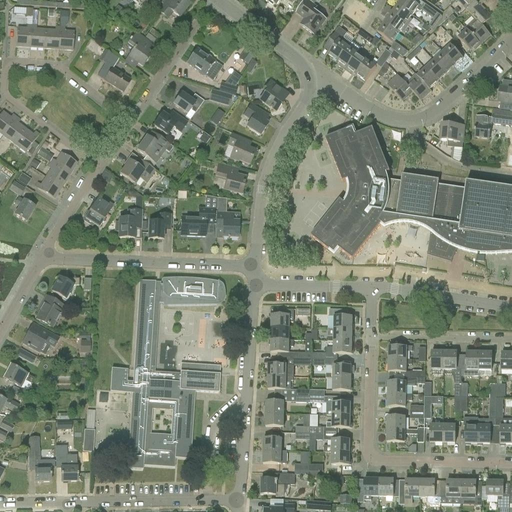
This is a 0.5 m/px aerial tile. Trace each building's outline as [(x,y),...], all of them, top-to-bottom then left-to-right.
[(174,0),(168,0),(164,6),(158,13),(168,20),(173,13),(179,18),(189,5),(183,0),(175,0),(175,1),(174,0)] [(305,0),(295,14),(304,20),(300,26),(313,36),(326,19),(315,11),(318,7),(307,0),(305,0)] [(410,0),(401,0),(397,5),(412,16),(419,6),(410,0)] [(457,0),(457,1),(467,11),(475,3),(478,0),(457,0)] [(442,17),(424,3),(419,9),(433,20),(428,27),(432,30),(442,17)] [(491,20),(475,3),(467,11),(475,20),(482,27),(491,20)] [(413,21),(410,19),(412,16),(397,5),(392,12),(390,11),(391,9),(387,6),(384,10),(408,27),(413,21)] [(398,34),(401,31),(403,33),(408,27),(384,10),(380,15),(384,19),(387,15),(389,16),(384,24),(398,34)] [(46,31),(36,30),(37,11),(32,11),(32,19),(29,49),(44,50),(46,31)] [(74,33),(64,32),(65,28),(67,25),(68,12),(61,12),(60,27),(58,51),(73,52),(74,33)] [(27,26),(27,29),(17,29),(16,48),(29,49),(32,19),(27,19),(26,26),(27,26)] [(491,36),(482,27),(475,20),(466,29),(481,45),(491,36)] [(391,44),(398,34),(384,24),(377,33),(391,44)] [(55,32),(46,31),(44,50),(58,51),(60,27),(55,27),(55,32)] [(325,49),(329,52),(328,55),(337,62),(348,47),(347,47),(349,44),(345,41),(346,39),(344,37),(346,34),(339,29),(325,49)] [(475,51),(481,45),(466,29),(465,29),(464,30),(466,32),(458,39),(470,52),(474,49),(475,51)] [(357,35),(366,42),(369,38),(360,31),(357,35)] [(134,70),(138,64),(142,67),(151,55),(148,52),(153,45),(136,32),(127,45),(134,50),(124,64),(134,70)] [(375,38),(373,41),(369,38),(366,42),(375,48),(380,41),(375,38)] [(423,50),(431,42),(428,39),(420,47),(423,50)] [(405,50),(395,43),(390,49),(394,51),(401,56),(405,50)] [(450,46),(442,54),(454,67),(463,59),(450,46)] [(357,54),(348,47),(337,62),(340,64),(339,66),(345,71),(357,54)] [(415,58),(423,50),(420,47),(412,54),(415,58)] [(131,81),(113,69),(119,59),(105,50),(98,61),(105,66),(97,77),(105,82),(123,93),(131,81)] [(201,50),(199,51),(197,50),(187,65),(205,77),(212,82),(222,67),(210,59),(211,58),(207,55),(207,54),(201,50)] [(375,64),(381,69),(392,55),(386,50),(375,64)] [(366,61),(357,54),(345,71),(351,75),(352,73),(356,76),(366,61)] [(446,74),(454,67),(442,54),(434,62),(446,74)] [(375,68),(366,61),(356,76),(365,82),(375,68)] [(434,62),(426,69),(438,82),(446,74),(434,62)] [(426,69),(417,77),(430,90),(438,82),(426,69)] [(416,75),(405,85),(412,93),(421,102),(431,92),(430,90),(417,77),(416,75)] [(402,103),(412,93),(405,85),(397,76),(386,86),(402,103)] [(262,93),(266,96),(261,103),(275,113),(285,100),(278,95),(282,90),(270,82),(262,93)] [(221,84),(219,92),(235,97),(237,89),(235,88),(225,85),(221,84)] [(511,89),(500,87),(498,103),(507,104),(507,106),(510,107),(510,112),(511,112),(511,89)] [(209,102),(228,108),(232,97),(212,91),(209,102)] [(194,95),(191,101),(182,94),(173,106),(187,115),(190,111),(195,114),(204,102),(194,95)] [(243,117),(250,121),(246,128),(260,136),(268,124),(260,119),(264,113),(250,104),(243,117)] [(217,127),(225,114),(218,109),(209,122),(217,127)] [(511,112),(510,112),(493,110),(491,119),(475,117),(474,125),(491,128),(491,125),(511,127),(511,112)] [(0,116),(0,134),(3,136),(16,118),(12,115),(10,118),(3,112),(0,116)] [(172,112),(168,118),(163,114),(154,127),(168,137),(173,129),(180,134),(188,123),(172,112)] [(3,136),(14,145),(25,130),(18,124),(20,121),(16,118),(3,136)] [(440,141),(447,142),(447,148),(462,149),(464,133),(457,133),(458,127),(441,125),(440,141)] [(476,127),(475,138),(489,139),(491,129),(476,127)] [(511,189),(466,182),(465,189),(438,185),(439,181),(402,175),(401,182),(388,180),(386,174),(390,172),(372,129),(355,136),(353,129),(347,131),(325,139),(342,183),(347,181),(349,187),(349,193),(347,199),(344,204),(340,201),(311,237),(329,251),(330,251),(334,255),(338,249),(353,261),(381,225),(385,228),(393,225),(403,224),(412,224),(416,225),(419,226),(422,227),(425,229),(428,231),(431,233),(428,257),(447,263),(452,264),(458,251),(462,252),(463,253),(465,253),(468,254),(473,255),(479,256),(483,257),(484,257),(489,257),(511,256),(511,189)] [(38,146),(33,143),(39,136),(35,132),(33,135),(25,130),(14,145),(25,154),(26,152),(31,156),(35,151),(38,146)] [(146,157),(142,162),(152,169),(155,165),(156,165),(166,151),(169,153),(173,148),(151,132),(147,137),(137,151),(146,157)] [(203,134),(199,140),(205,145),(210,139),(203,134)] [(227,146),(234,149),(230,159),(238,162),(238,161),(249,165),(255,151),(249,149),(251,142),(232,134),(227,146)] [(41,148),(37,155),(44,160),(48,154),(49,153),(41,148)] [(61,154),(56,162),(52,159),(50,163),(69,176),(77,164),(61,154)] [(120,175),(123,178),(120,182),(125,186),(129,181),(133,184),(137,178),(146,185),(156,172),(152,169),(142,162),(131,155),(123,166),(125,167),(120,175)] [(37,169),(40,164),(34,160),(31,166),(37,169)] [(51,170),(46,177),(62,188),(69,176),(50,163),(47,167),(51,170)] [(214,178),(226,182),(224,191),(241,195),(245,178),(237,176),(239,169),(218,164),(214,178)] [(101,178),(109,183),(113,177),(104,172),(101,178)] [(24,176),(23,175),(18,181),(26,187),(31,180),(24,176)] [(46,177),(41,185),(37,183),(35,187),(54,200),(62,188),(46,177)] [(20,198),(25,189),(14,183),(9,191),(20,198)] [(125,197),(136,198),(142,198),(123,185),(120,189),(121,194),(125,197)] [(35,208),(23,201),(18,198),(15,203),(20,206),(14,216),(25,223),(35,208)] [(93,227),(94,225),(99,228),(108,215),(104,212),(109,205),(99,198),(90,213),(88,212),(83,219),(84,222),(93,227)] [(134,239),(135,230),(141,230),(142,198),(136,198),(136,211),(127,211),(126,220),(119,220),(119,223),(114,223),(114,233),(119,233),(119,239),(134,239)] [(216,230),(223,230),(222,239),(238,239),(238,222),(233,222),(233,214),(226,213),(226,200),(217,199),(216,214),(216,225),(216,230)] [(200,211),(200,219),(181,218),(180,237),(205,238),(205,230),(213,230),(213,211),(200,211)] [(159,215),(159,224),(148,223),(148,240),(163,240),(164,231),(171,231),(171,215),(159,215)] [(63,278),(61,280),(59,279),(52,292),(65,300),(73,286),(79,287),(79,279),(67,279),(63,278)] [(224,288),(223,286),(222,285),(221,284),(220,283),(219,283),(212,282),(205,281),(198,280),(191,279),(184,279),(177,279),(170,279),(163,280),(162,280),(162,281),(162,285),(160,285),(160,283),(139,282),(132,383),(126,382),(127,371),(111,370),(110,392),(132,394),(130,419),(128,469),(143,470),(143,466),(174,468),(175,458),(189,459),(194,392),(218,394),(220,367),(181,364),(180,373),(179,372),(179,374),(154,372),(159,305),(218,305),(220,305),(221,304),(222,303),(223,302),(223,301),(224,301),(224,299),(225,298),(225,297),(226,296),(226,294),(226,293),(226,292),(225,291),(225,289),(224,288)] [(59,315),(65,318),(69,310),(54,302),(50,309),(44,305),(36,320),(52,328),(59,315)] [(329,310),(329,318),(334,318),(334,330),(350,330),(352,330),(352,325),(350,325),(351,318),(347,318),(347,311),(329,310)] [(271,316),(271,328),(289,329),(289,316),(271,316)] [(22,345),(44,357),(50,347),(54,349),(59,340),(33,325),(22,345)] [(271,328),(271,341),(289,341),(289,329),(271,328)] [(328,337),(327,342),(334,342),(350,343),(350,342),(352,342),(352,337),(350,337),(350,330),(334,330),(334,337),(328,337)] [(90,354),(90,341),(80,341),(80,354),(90,354)] [(271,341),(271,353),(280,354),(280,360),(296,360),(311,360),(311,354),(312,342),(305,342),(305,354),(289,354),(289,348),(293,348),(293,341),(289,341),(271,341)] [(321,354),(321,360),(325,360),(337,361),(337,354),(351,355),(353,355),(353,350),(352,350),(350,350),(350,343),(334,342),(334,349),(326,349),(326,354),(321,354)] [(407,348),(389,348),(389,353),(390,353),(390,360),(406,360),(407,352),(412,352),(412,347),(407,347),(407,348)] [(20,349),(16,357),(35,366),(39,357),(20,349)] [(431,370),(444,371),(445,354),(445,352),(440,352),(440,354),(432,354),(431,370)] [(452,354),(445,354),(444,371),(457,371),(457,353),(452,353),(452,354)] [(467,356),(467,371),(473,371),(473,378),(479,378),(479,371),(479,355),(479,353),(475,353),(475,355),(467,354),(467,356)] [(479,355),(479,371),(491,372),(492,353),(487,353),(487,355),(479,355)] [(510,355),(502,355),(502,372),(511,371),(511,353),(510,354),(510,355)] [(412,361),(406,361),(406,360),(390,360),(388,360),(388,365),(390,365),(390,373),(406,373),(406,366),(411,366),(412,361)] [(268,377),(268,378),(286,378),(286,365),(268,365),(268,370),(270,370),(270,377),(268,377)] [(22,387),(25,381),(31,384),(34,379),(21,372),(22,372),(11,366),(3,380),(14,385),(15,384),(22,387)] [(326,379),(333,379),(351,380),(351,374),(354,375),(354,368),(351,368),(351,367),(333,366),(333,374),(326,374),(326,379)] [(293,378),(286,378),(268,378),(268,382),(269,382),(269,390),(285,391),(286,390),(290,391),(291,382),(293,382),(293,378)] [(388,395),(406,395),(406,387),(416,388),(416,385),(424,385),(424,384),(425,384),(425,378),(406,378),(406,383),(388,382),(388,387),(389,387),(389,395),(388,395)] [(350,392),(351,380),(333,379),(333,391),(350,392)] [(80,384),(80,388),(73,388),(73,391),(84,391),(84,384),(84,380),(79,380),(79,384),(80,384)] [(504,385),(496,385),(496,399),(503,399),(505,399),(505,385),(504,385)] [(412,396),(406,396),(406,395),(388,395),(388,400),(389,400),(389,407),(406,408),(406,402),(412,402),(412,396)] [(0,412),(3,407),(15,413),(19,405),(7,399),(6,401),(0,398),(0,412)] [(425,412),(431,412),(431,405),(437,405),(437,398),(431,398),(424,398),(424,407),(424,412),(425,412)] [(495,441),(495,443),(500,443),(500,445),(505,445),(505,443),(511,443),(511,419),(503,420),(503,399),(496,399),(496,413),(496,419),(495,441)] [(267,407),(267,415),(284,415),(284,403),(266,402),(266,407),(267,407)] [(349,404),(332,404),(327,403),(326,416),(332,416),(348,417),(350,417),(350,412),(348,412),(349,404)] [(87,411),(86,431),(94,431),(94,411),(87,411)] [(490,441),(495,441),(496,413),(489,413),(489,420),(478,420),(478,426),(478,443),(478,444),(482,444),(482,443),(490,443),(490,441)] [(267,419),(267,427),(283,428),(284,415),(267,415),(266,414),(266,419),(267,419)] [(326,428),(349,429),(350,424),(348,424),(348,417),(332,416),(332,423),(326,423),(326,428)] [(405,418),(387,417),(387,422),(389,422),(389,430),(405,430),(405,418)] [(466,426),(465,444),(470,444),(470,443),(478,443),(478,426),(478,420),(478,419),(463,419),(463,426),(466,426)] [(3,421),(0,426),(0,428),(10,434),(16,434),(19,428),(13,425),(13,426),(3,421)] [(310,428),(310,434),(324,434),(324,428),(322,425),(310,425),(310,428)] [(435,442),(442,442),(443,426),(430,426),(430,443),(435,444),(435,442)] [(447,442),(455,442),(455,426),(443,426),(442,442),(442,444),(447,444),(447,442)] [(417,431),(405,430),(389,430),(387,430),(387,435),(388,435),(388,442),(405,443),(405,435),(417,436),(417,444),(424,444),(424,429),(417,429),(417,431)] [(93,453),(93,452),(94,431),(84,431),(83,452),(93,453)] [(264,439),(263,452),(281,452),(282,440),(264,439)] [(331,440),(331,447),(323,447),(323,453),(331,453),(347,453),(349,453),(349,449),(347,449),(348,441),(331,440)] [(77,482),(77,468),(77,456),(68,456),(68,447),(55,448),(56,469),(61,469),(61,482),(77,482)] [(52,459),(52,449),(42,449),(42,459),(52,459)] [(50,469),(40,469),(40,450),(28,450),(28,471),(35,471),(35,482),(50,482),(50,469)] [(281,465),(281,452),(263,452),(263,464),(281,465)] [(331,453),(331,466),(348,466),(351,466),(351,461),(349,461),(347,461),(347,453),(331,453)] [(275,474),(275,481),(261,480),(260,495),(276,495),(276,497),(288,498),(290,486),(294,486),(295,475),(275,474)] [(371,501),(371,497),(378,497),(379,479),(364,479),(364,481),(358,481),(357,504),(364,504),(364,501),(371,501)] [(378,497),(393,497),(399,497),(399,481),(393,481),(393,480),(379,479),(378,497)] [(412,506),(413,498),(419,498),(420,480),(405,480),(405,481),(399,481),(399,497),(399,506),(412,506)] [(419,498),(434,498),(440,498),(440,482),(435,482),(435,481),(420,480),(419,498)] [(461,506),(461,499),(461,481),(446,481),(446,482),(440,482),(440,498),(440,505),(461,506)] [(461,499),(475,499),(474,511),(481,511),(482,500),(482,487),(482,483),(476,483),(476,481),(461,481),(461,499)] [(487,497),(497,497),(497,509),(500,509),(499,511),(509,511),(510,489),(510,485),(503,485),(503,482),(487,482),(487,488),(482,487),(482,500),(487,501),(487,497)] [(341,496),(340,505),(352,505),(352,497),(341,496)] [(331,511),(332,504),(320,503),(319,510),(331,511)]
